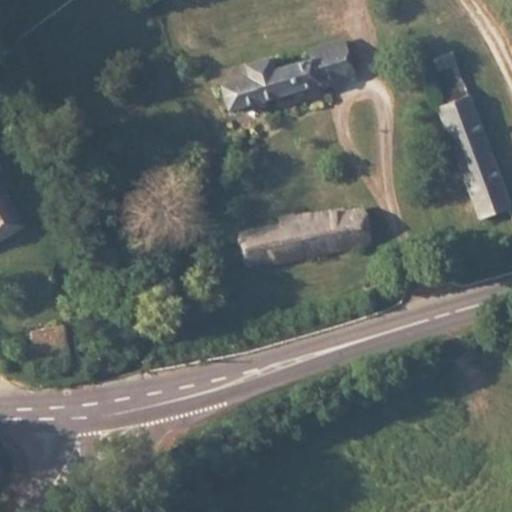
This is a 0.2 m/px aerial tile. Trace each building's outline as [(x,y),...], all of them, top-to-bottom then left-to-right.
[(219,83),(228,110),(341,74),(332,46),(272,65),(269,54),(244,62),(247,73),(219,83)] [(503,205),(465,91),(444,98),(446,103),(439,106),(476,213),(503,205)] [(0,249),(25,236),(0,185),(0,249)] [(503,205),(476,213),(482,228),(508,219),(503,205)] [(227,236),(234,271),(346,246),(340,213),(295,222),(293,215),(260,222),(261,229),(227,236)]
